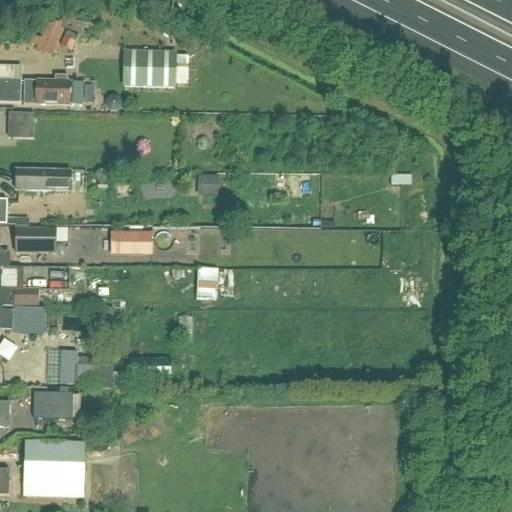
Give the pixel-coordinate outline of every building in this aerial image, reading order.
[(47,27),(38,50),(52,56),(62,34),(47,27)] [(172,89),(173,58),(125,57),(124,88),(172,89)] [(0,107),(22,108),(22,84),(0,83),(0,107)] [(68,108),(69,84),(34,83),(34,107),(68,108)] [(79,85),(80,105),(90,105),(90,84),(79,85)] [(33,143),(34,119),(10,118),(9,142),(33,143)] [(14,193),(51,195),(71,195),(71,174),(52,173),(14,172),(14,193)] [(218,180),(202,179),(202,198),(218,199),(218,180)] [(410,179),(390,179),(391,189),(410,189),(410,179)] [(168,197),(166,183),(141,185),(142,200),(168,197)] [(54,256),(54,232),(14,231),(13,256),(54,256)] [(111,259),(152,259),(152,236),(111,236),(111,259)] [(215,301),(214,270),(191,271),(192,302),(215,301)] [(11,292),(11,309),(36,309),(36,294),(36,292),(11,292)] [(15,315),(14,338),(43,340),(44,316),(15,315)] [(0,334),(12,335),(13,316),(0,316),(0,334)] [(99,342),(120,339),(117,319),(97,322),(99,342)] [(91,387),(91,369),(75,368),(76,354),(59,354),(58,387),(91,387)] [(169,387),(169,362),(129,362),(129,386),(169,387)] [(67,423),(68,395),(43,394),(42,422),(67,423)] [(0,431),(9,432),(10,406),(0,406),(0,431)] [(83,502),(85,447),(26,444),(24,500),(83,502)] [(0,498),(8,499),(9,474),(0,473),(0,498)]
